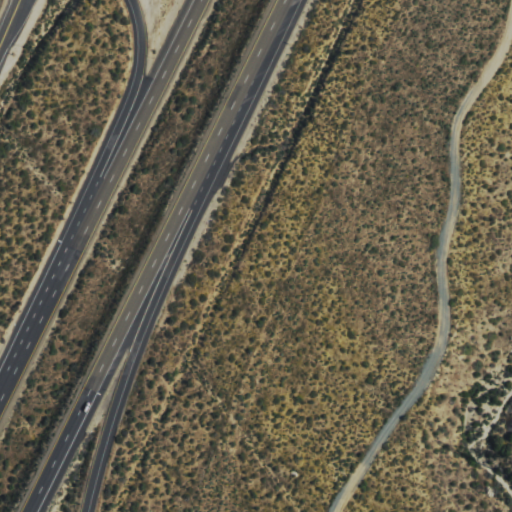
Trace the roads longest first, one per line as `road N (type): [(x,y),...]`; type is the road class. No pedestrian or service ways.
road 1 (residential): [(511,1),(498,46),(456,107),(433,255),(439,332),(424,377),(336,511)]
road 2 (motorway): [(86,511),(129,367),(227,120)]
road 3 (motorway): [(204,0),(46,306)]
road 4 (motorway): [(133,0),(144,46),(138,88),(46,306)]
road 5 (motorway): [(86,400),(227,120)]
road 6 (motorway): [(227,120),(285,0)]
road 7 (motorway): [(29,511),(86,400)]
